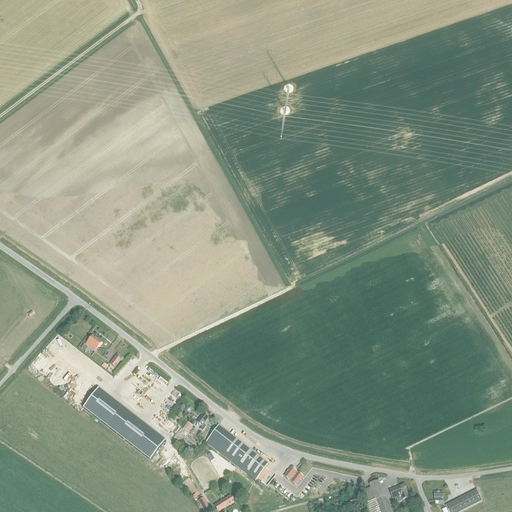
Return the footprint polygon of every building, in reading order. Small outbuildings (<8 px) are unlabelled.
[(91,348),(95,351),(101,343),(96,339),(96,338),(93,336),(87,343),(92,347),(91,348)] [(116,368),(121,361),(116,357),(110,364),(116,368)] [(91,397),(82,408),(150,460),(150,459),(165,441),(98,388),(91,397)] [(204,425),(209,418),(203,414),(196,423),(202,427),(200,429),(203,431),(206,426),(204,425)] [(187,423),(183,429),(188,432),(192,427),(187,423)] [(268,465),(233,437),(218,426),(206,442),(220,453),(255,481),(268,465)] [(297,472),(291,467),(284,477),(289,481),(297,472)] [(268,471),(265,468),(257,479),(260,481),(268,471)] [(379,511),(390,511),(381,485),(380,485),(379,481),(370,485),(371,488),(363,491),(370,508),(377,505),(379,511)] [(409,497),(407,494),(407,493),(404,485),(389,491),(393,499),(401,496),(402,500),(409,497)] [(461,511),(482,501),(477,491),(446,506),(448,511),(461,511)] [(217,511),(219,511),(228,506),(235,502),(231,496),(224,500),(214,506),(217,511)] [(204,511),(210,509),(203,498),(198,501),(204,511)]
